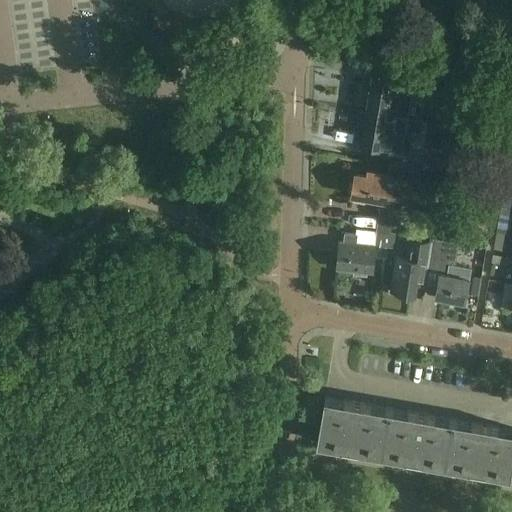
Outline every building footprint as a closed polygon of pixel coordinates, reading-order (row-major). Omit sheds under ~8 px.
[(413,91),(404,89),(405,81),(394,79),(394,78),(372,74),(366,111),(388,115),(408,119),(413,91)] [(467,88),(415,74),(412,85),(464,100),(467,88)] [(408,119),(388,115),(366,111),(366,112),(361,111),(359,123),(363,124),(359,146),(381,150),(382,149),(402,152),(408,119)] [(472,159),(448,155),(445,169),(469,173),(472,159)] [(366,175),(355,173),(351,195),(401,204),(405,183),(418,185),(421,170),(413,168),(413,166),(389,162),(387,174),(367,170),(366,175)] [(500,216),(511,217),(511,207),(502,206),(500,216)] [(379,208),(377,232),(398,234),(402,211),(379,208)] [(344,241),(339,241),(336,269),(354,271),(353,275),(366,276),(366,272),(372,273),(374,257),(385,258),(386,247),(397,248),(398,234),(377,232),(374,245),(357,243),(358,233),(345,232),(344,241)] [(508,236),(497,234),(494,248),(505,250),(508,236)] [(470,269),(455,266),(459,242),(432,238),(428,267),(440,269),(435,297),(464,302),(470,269)] [(431,243),(410,239),(407,257),(396,255),(391,289),(413,293),(415,281),(424,283),(431,243)] [(491,262),(506,264),(507,257),(492,255),(491,262)] [(511,309),(511,282),(505,281),(502,299),(503,299),(502,307),(511,309)] [(325,395),(317,440),(381,451),(389,406),(325,395)] [(454,417),(389,406),(381,451),(446,462),(454,417)] [(511,465),(511,427),(454,417),(446,462),(511,474),(511,465)]
